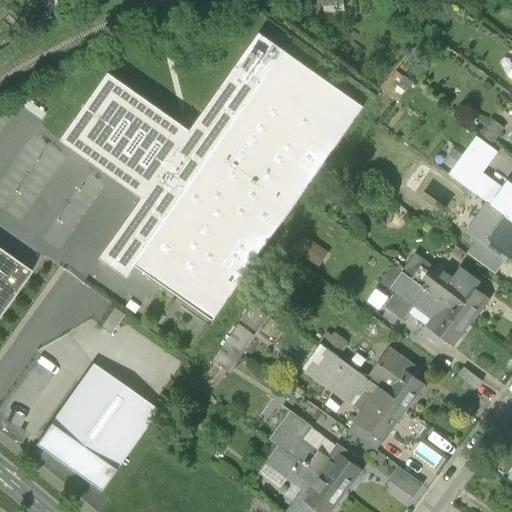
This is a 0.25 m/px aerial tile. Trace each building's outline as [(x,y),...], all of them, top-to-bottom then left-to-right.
[(344,1),(323,2),(324,13),(344,12),(344,1)] [(192,131),(110,74),(62,142),(143,199),(100,259),(127,278),(135,267),(212,321),(363,108),(260,35),(192,131)] [(490,122),(478,138),(491,148),(503,132),(490,122)] [(496,151),(491,148),(478,138),(464,157),(481,171),(496,151)] [(471,205),(498,225),(505,215),(511,205),(511,193),(498,184),(495,187),(481,176),(468,193),(476,199),(471,205)] [(511,254),(511,219),(505,215),(498,225),(496,228),(489,224),(483,233),(497,243),(493,248),(502,254),(505,249),(511,254)] [(0,313),(29,274),(0,252),(0,313)] [(416,256),(404,273),(472,324),(490,301),(475,289),(482,281),(461,265),(453,276),(444,270),(441,275),(416,256)] [(455,346),(472,324),(404,273),(392,288),(398,293),(385,309),(402,323),(416,305),(433,318),(421,335),(437,347),(444,338),(455,346)] [(239,320),(255,331),(267,315),(251,304),(239,320)] [(211,360),(227,371),(253,334),(237,323),(211,360)] [(327,333),(319,343),(336,355),(346,341),(335,333),(332,337),(327,333)] [(303,366),(362,409),(379,386),(366,377),(336,355),(319,343),(303,366)] [(388,346),(366,377),(379,386),(406,406),(422,383),(411,375),(416,367),(388,346)] [(158,412),(93,366),(36,446),(100,492),(158,412)] [(455,378),(473,392),(480,382),(462,369),(455,378)] [(406,406),(379,386),(362,409),(355,419),(382,438),(406,406)] [(276,444),(321,477),(337,454),(331,450),(326,457),(302,440),(312,426),(288,409),(268,438),(276,444)] [(374,449),(382,438),(355,419),(347,430),(374,449)] [(336,443),(331,450),(337,454),(348,462),(353,455),(336,443)] [(319,511),(320,511),(304,500),(321,477),(276,444),(256,473),(278,488),(286,476),(302,488),(284,511),(319,511)] [(348,462),(337,454),(321,477),(344,493),(360,470),(348,462)] [(397,467),(387,480),(411,498),(421,485),(397,467)] [(329,511),(344,493),(321,477),(304,500),(320,511),(329,511)]
